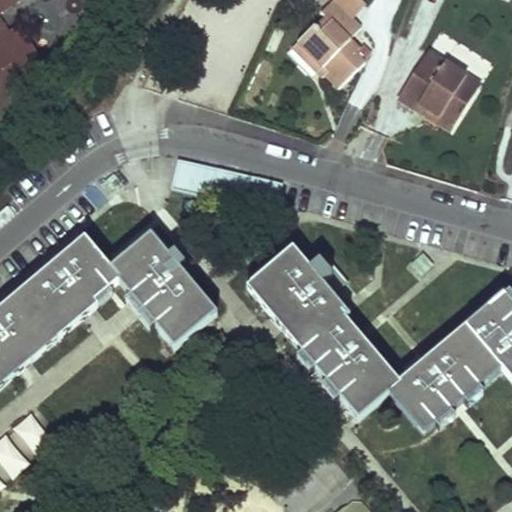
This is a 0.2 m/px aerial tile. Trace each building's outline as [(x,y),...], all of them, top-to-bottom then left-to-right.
[(0,0),(0,107),(48,75),(19,29),(13,33),(0,13),(19,0),(0,0)] [(356,20),(336,0),(323,14),(331,22),(321,33),(316,29),(303,43),(331,70),(327,74),(341,88),(367,62),(357,52),(360,49),(351,39),(363,27),(356,20)] [(367,9),(358,0),(336,0),(356,20),(367,9)] [(303,43),(296,49),(324,78),(327,74),(331,70),(303,43)] [(482,81),(432,49),(401,97),(418,108),(422,101),(455,123),(482,81)] [(455,123),(422,101),(418,108),(451,130),(455,123)] [(275,213),(281,185),(180,162),(174,191),(275,213)] [(0,511),(0,384),(95,305),(119,284),(174,351),(217,315),(152,238),(111,271),(86,240),(0,312),(0,511)] [(349,318),(293,251),(252,287),(306,352),(302,355),(358,422),(390,395),(425,436),(502,371),(511,383),(511,305),(504,297),(400,385),(346,320),(349,318)] [(306,352),(252,287),(248,290),(302,355),(306,352)] [(0,391),(98,308),(95,305),(0,384),(0,391)] [(72,432),(137,375),(117,353),(52,409),(72,432)] [(8,435),(31,461),(53,442),(30,416),(8,435)] [(4,436),(0,440),(0,471),(11,484),(31,465),(4,436)] [(422,489),(446,479),(434,452),(411,462),(422,489)] [(450,457),(440,466),(461,490),(472,482),(450,457)]
